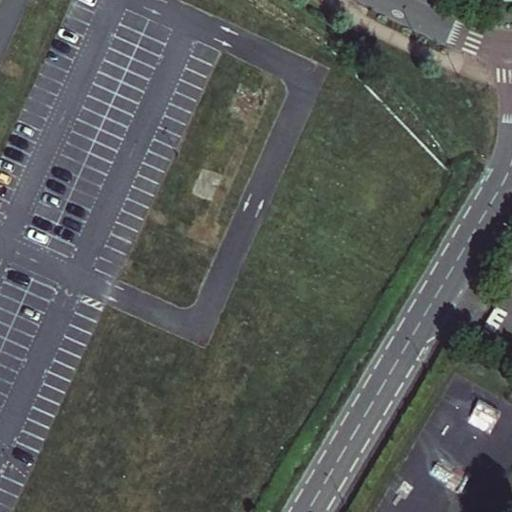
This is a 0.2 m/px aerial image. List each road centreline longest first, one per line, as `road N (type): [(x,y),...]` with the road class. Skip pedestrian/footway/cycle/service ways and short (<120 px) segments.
road 1 (tertiary): [(511,161),(306,511)]
road 2 (tertiary): [(387,0),(473,42),(511,49)]
